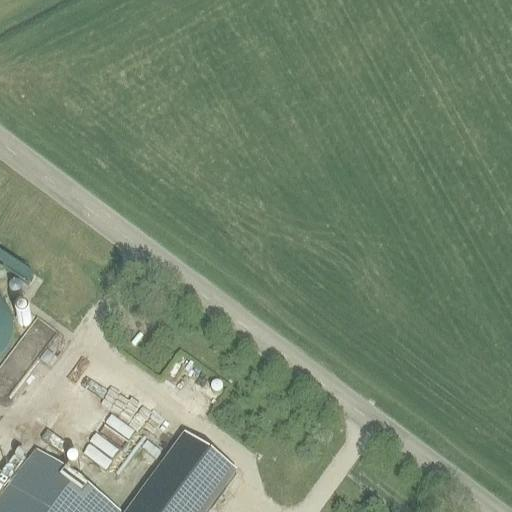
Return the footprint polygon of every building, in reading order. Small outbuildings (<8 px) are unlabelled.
[(64,279),(60,277),(42,306),(68,322),(92,284),(69,270),(64,279)] [(0,366),(1,366),(2,365),(4,363),(6,361),(7,360),(8,358),(8,357),(9,357),(10,355),(11,353),(12,351),(13,348),(13,347),(14,346),(14,344),(15,342),(15,339),(15,338),(15,337),(15,336),(15,335),(15,334),(15,333),(15,331),(15,329),(14,327),(13,324),(13,322),(12,321),(12,319),(11,318),(9,315),(9,314),(8,314),(7,311),(5,310),(4,309),(3,308),(2,307),(0,305),(0,366)] [(46,353),(38,363),(46,369),(53,358),(46,353)] [(92,364),(46,433),(116,480),(163,411),(92,364)] [(185,437),(129,511),(211,511),(238,476),(185,437)] [(0,511),(115,511),(37,454),(0,503),(0,511)]
